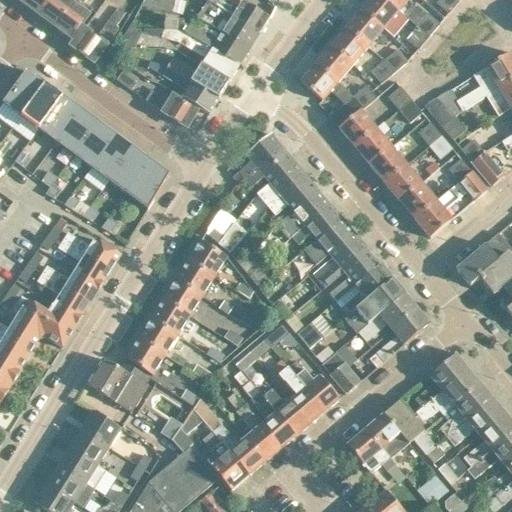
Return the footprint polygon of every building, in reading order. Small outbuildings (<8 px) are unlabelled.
[(24,0),(22,3),(38,15),(49,0),(24,0)] [(64,0),(49,0),(38,15),(55,27),(74,0),(66,0),(66,1),(64,0)] [(74,0),(55,27),(71,39),(87,17),(76,9),(80,3),(82,4),(85,0),(74,0)] [(146,0),(141,8),(170,13),(173,0),(146,0)] [(197,0),(206,3),(247,29),(248,26),(254,30),(253,33),(259,36),(270,19),(242,2),(238,9),(224,0),(197,0)] [(384,0),(371,0),(362,11),(384,30),(393,38),(408,20),(402,15),(399,12),(384,0)] [(384,0),(399,12),(409,0),(384,0)] [(448,15),(459,2),(456,0),(440,0),(436,5),(448,15)] [(185,4),(175,2),(172,15),(182,17),(185,4)] [(408,20),(417,28),(429,38),(440,25),(413,2),(402,15),(408,20)] [(249,52),(259,36),(253,33),(254,30),(248,26),(247,29),(206,3),(196,18),(201,22),(249,52)] [(75,42),(71,47),(93,64),(119,28),(118,27),(126,14),(119,9),(96,40),(83,31),(75,42)] [(362,11),(346,29),(368,48),(383,30),(362,11)] [(163,20),(162,32),(164,32),(177,33),(179,33),(180,22),(180,21),(163,20)] [(187,26),(183,33),(239,68),(249,52),(201,22),(197,29),(189,24),(187,26)] [(142,35),(144,31),(135,31),(130,27),(119,44),(126,48),(135,48),(142,35)] [(73,40),(75,42),(83,31),(79,28),(71,39),(73,40)] [(418,51),(429,38),(417,28),(406,41),(418,51)] [(353,66),(368,48),(346,29),(331,47),(353,66)] [(239,68),(183,33),(179,33),(177,33),(164,32),(161,39),(177,42),(206,59),(201,67),(229,84),(239,68)] [(331,47),(315,66),(337,84),(353,66),(331,47)] [(397,51),(384,62),(394,74),(408,63),(397,51)] [(454,118),(486,98),(511,82),(511,56),(511,54),(473,77),(480,88),(456,102),(449,91),(424,107),(425,109),(440,126),(454,118)] [(168,67),(167,69),(218,101),(229,84),(201,67),(197,74),(173,59),(168,67)] [(371,73),(381,85),(391,77),(394,74),(384,62),(371,73)] [(162,76),(167,69),(168,67),(151,63),(148,69),(162,76)] [(300,84),(321,102),(322,102),(337,84),(315,66),(300,84)] [(209,116),(218,101),(167,69),(162,76),(186,91),(181,98),(198,109),(209,116)] [(27,72),(2,104),(20,118),(44,85),(27,72)] [(121,73),(115,80),(130,91),(136,84),(121,73)] [(511,109),(511,82),(486,98),(498,117),(511,109),(511,110),(511,109)] [(62,98),(44,85),(20,118),(38,131),(62,98)] [(367,88),(351,100),(360,111),(375,100),(371,94),(372,93),(371,93),(367,88)] [(388,98),(399,111),(411,101),(400,88),(388,98)] [(163,114),(186,129),(196,112),(179,102),(172,98),(169,102),(152,92),(145,102),(163,114)] [(360,111),(338,130),(354,148),(376,130),(362,112),(377,99),(372,93),(371,94),(375,100),(360,111)] [(38,131),(56,144),(80,111),(62,98),(38,131)] [(351,100),(329,118),(338,130),(360,111),(351,100)] [(411,101),(399,111),(410,124),(422,114),(421,113),(411,101)] [(98,124),(80,111),(56,144),(74,157),(98,124)] [(465,131),(454,118),(440,126),(452,141),(465,131)] [(74,157),(91,170),(116,137),(98,124),(74,157)] [(418,134),(429,147),(441,137),(430,124),(418,134)] [(354,148),(369,167),(391,148),(376,130),(354,148)] [(251,163),(232,178),(237,184),(239,186),(245,181),(282,150),(270,135),(245,156),(251,163)] [(511,136),(501,143),(507,152),(511,148),(511,136)] [(133,150),(116,137),(91,170),(109,183),(133,150)] [(429,147),(440,160),(452,150),(441,137),(429,147)] [(461,151),(472,165),(485,154),(473,140),(461,151)] [(369,167),(384,185),(406,166),(391,148),(369,167)] [(133,150),(109,183),(127,196),(151,163),(133,150)] [(282,150),(245,181),(251,187),(264,177),(270,184),(294,164),(282,150)] [(30,159),(21,153),(14,163),(15,163),(23,169),(30,159)] [(504,177),(485,154),(472,165),(492,188),(504,177)] [(448,169),(459,183),(472,173),(460,159),(448,169)] [(127,196),(147,211),(169,176),(151,163),(127,196)] [(270,184),(256,195),(268,209),(306,178),(294,164),(270,184)] [(384,185),(399,203),(421,184),(406,166),(384,185)] [(41,183),(50,189),(57,179),(48,173),(41,183)] [(430,240),(447,225),(452,221),(444,211),(467,192),(475,202),(487,192),(472,173),(459,183),(436,202),(414,221),(430,240)] [(306,178),(268,209),(275,218),(288,207),(293,213),(318,192),(306,178)] [(45,195),(55,201),(66,186),(57,179),(50,189),(45,195)] [(421,184),(399,203),(414,221),(436,202),(421,184)] [(329,206),(318,192),(293,213),(299,219),(285,230),(291,238),(329,206)] [(69,197),(64,206),(67,209),(73,212),(79,203),(69,197)] [(311,235),(317,241),(342,221),(329,206),(291,238),(298,246),(311,235)] [(88,208),(83,218),(92,223),(98,214),(88,208)] [(50,233),(57,238),(66,225),(59,220),(50,233)] [(107,220),(101,229),(110,235),(116,225),(107,220)] [(317,241),(304,252),(315,266),(328,255),(330,257),(355,237),(342,221),(317,241)] [(218,245),(229,255),(246,233),(234,224),(224,237),(218,245)] [(215,229),(209,237),(218,245),(224,237),(215,229)] [(48,251),(57,238),(50,233),(41,246),(48,251)] [(68,234),(63,242),(110,272),(121,256),(96,241),(91,248),(80,242),(68,234)] [(484,246),(455,270),(470,288),(479,280),(511,252),(511,251),(498,234),(484,246)] [(337,265),(318,281),(324,289),(343,273),(368,252),(355,237),(330,257),(337,265)] [(100,288),(101,287),(110,272),(63,242),(58,249),(70,257),(81,264),(76,271),(75,273),(74,274),(99,290),(100,288)] [(200,242),(188,262),(214,278),(227,258),(200,242)] [(239,266),(245,261),(247,260),(236,247),(230,255),(239,266)] [(331,292),(339,301),(380,266),(368,252),(343,273),(348,278),(331,292)] [(511,252),(479,280),(493,297),(502,289),(511,280),(511,252)] [(27,266),(34,271),(43,259),(36,254),(27,266)] [(249,277),(255,272),(245,261),(239,266),(249,277)] [(188,262),(176,281),(201,298),(214,278),(188,262)] [(25,283),(34,271),(27,266),(18,278),(25,283)] [(360,293),(340,310),(348,319),(392,281),(380,266),(355,287),(360,293)] [(47,268),(42,275),(89,306),(99,290),(74,274),(70,282),(59,275),(47,268)] [(255,272),(249,277),(259,290),(268,282),(258,270),(255,272)] [(60,297),(55,305),(80,320),(89,306),(42,275),(37,283),(49,290),(49,291),(60,297)] [(268,282),(273,288),(281,281),(276,276),(268,282)] [(511,280),(502,289),(511,300),(511,280)] [(163,301),(189,317),(201,298),(176,281),(163,301)] [(358,333),(404,295),(392,281),(348,319),(345,321),(356,335),(358,333)] [(252,292),(239,284),(234,291),(248,299),(252,292)] [(13,286),(5,297),(12,302),(20,291),(13,286)] [(386,325),(392,332),(417,311),(404,295),(358,333),(365,342),(386,325)] [(69,339),(78,323),(79,322),(80,320),(55,305),(54,306),(53,308),(53,307),(48,315),(28,302),(22,298),(17,306),(23,310),(69,339)] [(163,301),(151,321),(177,337),(189,317),(163,301)] [(232,307),(222,301),(218,308),(228,314),(232,307)] [(274,308),(282,319),(285,322),(293,316),(281,302),(274,308)] [(18,318),(14,325),(38,340),(39,340),(45,338),(48,340),(47,341),(52,344),(53,343),(62,349),(69,339),(23,310),(17,306),(15,305),(10,313),(18,318)] [(232,317),(257,332),(263,327),(237,310),(232,317)] [(429,325),(417,311),(392,332),(396,337),(369,360),(377,370),(429,325)] [(293,316),(285,322),(297,336),(305,330),(293,316)] [(151,321),(139,340),(164,356),(178,365),(183,356),(170,347),(177,337),(151,321)] [(0,336),(29,355),(38,340),(14,325),(10,331),(0,325),(0,336)] [(305,330),(297,336),(308,350),(323,338),(311,325),(305,330)] [(282,326),(263,342),(270,349),(288,334),(282,326)] [(241,339),(227,331),(223,338),(236,347),(241,339)] [(19,371),(29,355),(0,336),(0,361),(18,373),(19,371)] [(308,350),(320,365),(335,353),(323,338),(308,350)] [(139,340),(126,360),(127,360),(152,377),(164,356),(139,340)] [(263,342),(249,354),(255,362),(270,349),(263,342)] [(343,346),(335,353),(348,369),(357,362),(343,346)] [(210,348),(206,355),(219,363),(224,356),(210,348)] [(292,349),(278,361),(287,371),(324,414),(339,401),(319,377),(318,376),(311,382),(294,363),(300,358),(292,349)] [(335,353),(320,365),(345,396),(361,383),(348,369),(335,353)] [(255,362),(249,354),(235,366),(241,373),(255,362)] [(421,408),(467,371),(455,356),(429,377),(435,384),(415,400),(421,408)] [(103,360),(86,387),(131,414),(149,386),(145,384),(148,379),(124,364),(124,363),(119,370),(103,360)] [(0,383),(9,389),(19,373),(18,373),(0,361),(0,383)] [(213,377),(195,366),(191,373),(209,384),(213,377)] [(295,398),(289,403),(309,427),(324,414),(287,371),(279,378),(295,398)] [(388,412),(385,415),(409,444),(413,441),(423,433),(425,431),(422,428),(424,426),(423,424),(425,423),(438,411),(443,417),(455,407),(480,387),(467,371),(422,408),(411,417),(399,403),(388,412)] [(266,422),(260,426),(281,451),(295,438),(261,398),(248,382),(240,389),(250,401),(250,402),(266,422)] [(0,403),(9,389),(0,383),(0,403)] [(448,423),(439,430),(447,439),(492,401),(480,387),(455,407),(443,417),(448,423)] [(179,400),(193,409),(198,402),(199,400),(184,391),(179,399),(179,400)] [(295,438),(309,427),(289,403),(284,407),(270,391),(261,398),(295,438)] [(233,395),(226,401),(237,414),(236,415),(252,434),(243,441),(255,456),(259,453),(267,462),(281,451),(260,426),(244,407),(233,395)] [(492,401),(447,439),(454,447),(474,430),(479,437),(505,416),(492,401)] [(193,409),(192,412),(201,423),(219,443),(248,478),(256,472),(267,462),(259,453),(255,456),(243,441),(236,447),(219,427),(198,402),(193,409)] [(182,426),(179,430),(185,437),(201,423),(192,412),(182,426)] [(93,413),(81,431),(109,449),(121,430),(117,428),(93,413)] [(385,415),(365,432),(389,460),(389,461),(409,444),(385,415)] [(484,442),(463,460),(471,469),(511,434),(511,424),(505,416),(479,437),(484,442)] [(183,454),(148,484),(171,511),(181,511),(217,483),(189,449),(192,446),(185,437),(179,430),(171,441),(183,454)] [(109,449),(81,431),(69,450),(97,467),(109,449)] [(365,432),(347,447),(363,465),(371,475),(381,466),(389,460),(365,432)] [(423,433),(413,441),(426,457),(436,449),(423,433)] [(504,466),(511,459),(511,434),(466,472),(473,481),(498,460),(504,466)] [(231,492),(248,478),(219,443),(207,452),(213,459),(207,463),(221,480),(231,492)] [(436,449),(426,457),(433,465),(444,456),(437,448),(436,449)] [(86,486),(97,467),(69,450),(58,468),(86,486)] [(136,467),(144,472),(151,462),(143,457),(136,467)] [(497,498),(511,484),(511,459),(504,466),(509,473),(489,489),(497,498)] [(389,460),(381,466),(388,473),(395,467),(389,461),(389,460)] [(450,486),(457,480),(445,465),(438,471),(450,486)] [(138,482),(144,472),(136,467),(130,477),(138,482)] [(58,468),(46,486),(74,504),(86,486),(58,468)] [(436,475),(417,491),(430,507),(433,505),(450,492),(436,475)] [(171,511),(148,484),(130,511),(171,511)] [(511,484),(497,498),(503,506),(511,498),(511,484)] [(34,505),(45,511),(69,511),(74,504),(46,486),(34,505)] [(401,511),(386,492),(370,506),(375,511),(401,511)] [(120,493),(113,503),(121,508),(128,498),(120,493)] [(209,511),(217,505),(208,495),(200,503),(207,511),(209,511)] [(443,505),(448,511),(461,502),(454,495),(443,505)] [(118,511),(121,508),(113,503),(111,501),(108,505),(98,511),(97,511),(118,511)] [(462,511),(466,509),(461,502),(448,511),(462,511)]
